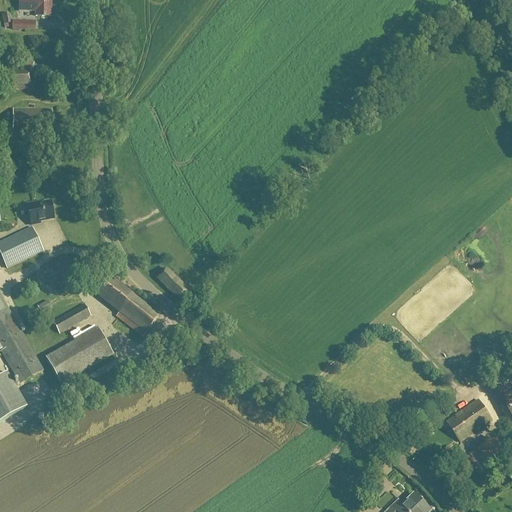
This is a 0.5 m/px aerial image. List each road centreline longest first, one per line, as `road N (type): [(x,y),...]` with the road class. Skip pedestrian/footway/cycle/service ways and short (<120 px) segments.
road 1 (tertiary): [(457,511),(396,456),(178,316),(120,260),(95,165),(98,0)]
road 2 (track): [(218,0),(124,118),(96,130)]
